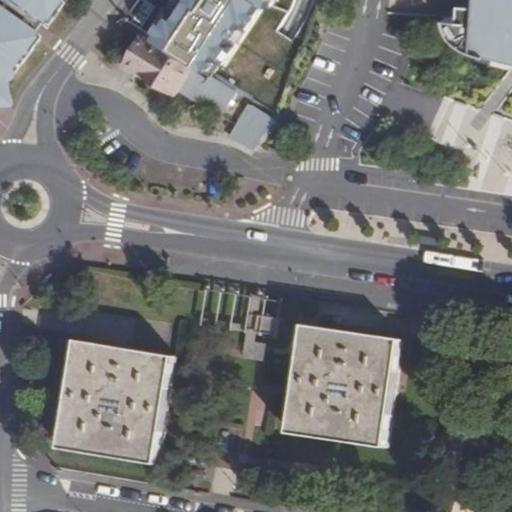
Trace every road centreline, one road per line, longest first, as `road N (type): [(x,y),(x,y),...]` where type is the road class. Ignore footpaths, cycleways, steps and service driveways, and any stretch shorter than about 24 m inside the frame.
road 1 (secondary): [(65,214),(511,281)]
road 2 (residential): [(26,166),(39,94),(109,0)]
road 3 (tertiary): [(0,492),(129,511)]
